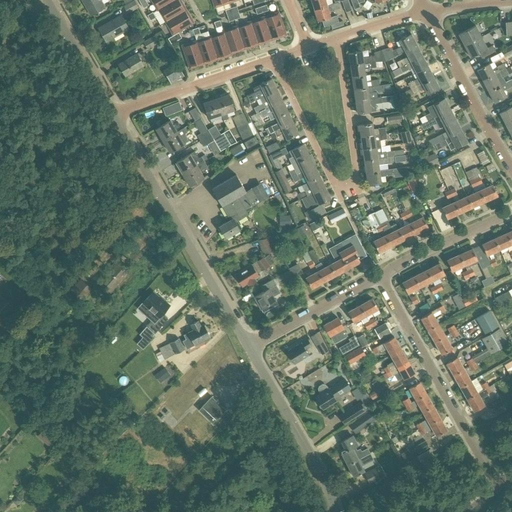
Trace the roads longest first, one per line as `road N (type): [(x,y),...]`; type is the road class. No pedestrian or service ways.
road 1 (residential): [(270,60),(327,172),(347,185),(354,164),(337,38)]
road 2 (residential): [(250,346),(112,114)]
road 3 (residential): [(495,490),(378,275)]
road 4 (residential): [(339,511),(250,346)]
road 5 (residential): [(511,170),(426,13)]
road 6 (residential): [(112,114),(270,60)]
road 7 (residential): [(378,275),(511,212)]
road 8 (residential): [(250,346),(378,275)]
road 9 (residential): [(112,114),(46,0)]
